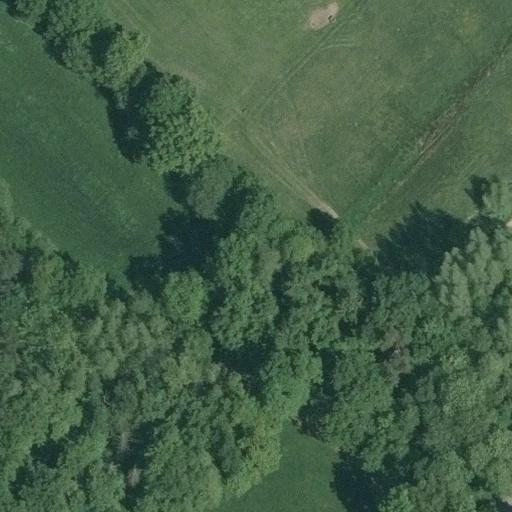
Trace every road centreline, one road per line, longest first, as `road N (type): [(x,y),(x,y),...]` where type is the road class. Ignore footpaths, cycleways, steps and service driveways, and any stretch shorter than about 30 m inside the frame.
road 1 (unclassified): [(393,511),(334,443),(304,422),(0,304)]
road 2 (track): [(511,465),(421,318),(511,225)]
